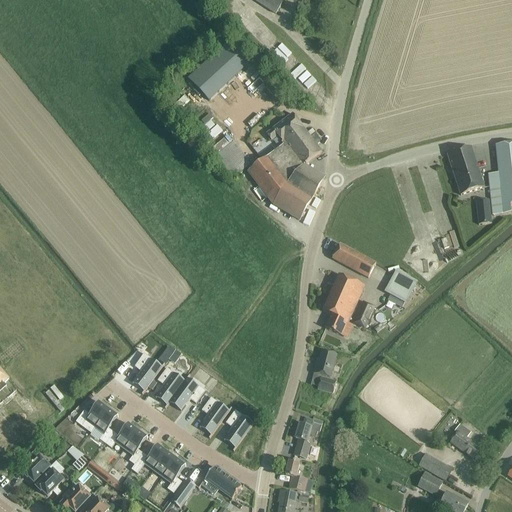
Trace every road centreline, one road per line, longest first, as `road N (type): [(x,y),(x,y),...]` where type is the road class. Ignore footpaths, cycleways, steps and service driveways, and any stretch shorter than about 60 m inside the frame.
road 1 (tertiary): [(264,483),(295,370),(311,249),(333,180)]
road 2 (residential): [(105,385),(264,483)]
road 3 (tertiary): [(333,180),(336,121),(368,0)]
road 4 (unclassified): [(333,180),(511,134)]
